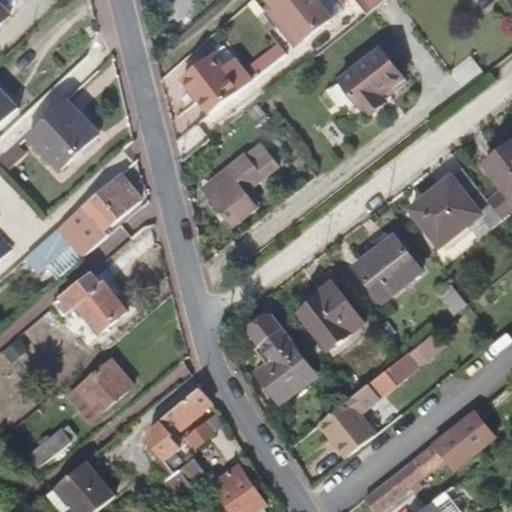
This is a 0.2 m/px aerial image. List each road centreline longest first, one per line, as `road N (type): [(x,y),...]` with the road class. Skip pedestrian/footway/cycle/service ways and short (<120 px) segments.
road 1 (residential): [(200,319),(511,83)]
road 2 (residential): [(120,0),(200,319)]
road 3 (residential): [(320,511),(511,359)]
road 4 (residential): [(200,319),(220,374),(305,511)]
